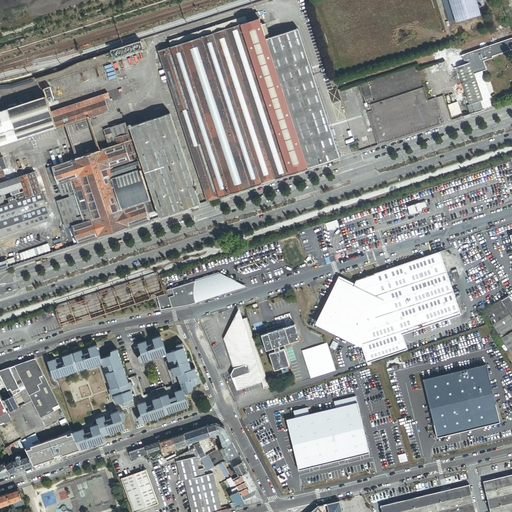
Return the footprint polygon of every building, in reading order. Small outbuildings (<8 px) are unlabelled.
[(259,18),(257,12),(245,16),(247,22),(259,18)] [(247,22),(245,16),(169,41),(171,47),(212,34),(226,29),(247,22)] [(226,29),(276,179),(309,168),(266,39),(265,37),(262,26),(259,18),(247,22),(226,29)] [(212,34),(261,183),(276,179),(226,29),(212,34)] [(298,29),(266,39),(309,168),(341,157),(298,29)] [(202,143),(219,197),(261,183),(212,34),(171,47),(170,47),(192,114),(202,143)] [(192,114),(170,47),(158,51),(180,118),(192,114)] [(50,87),(46,88),(49,101),(54,99),(50,87)] [(108,93),(50,111),(52,115),(109,97),(108,93)] [(18,138),(55,127),(52,115),(50,111),(46,97),(9,109),(18,138)] [(111,101),(109,97),(52,115),(55,127),(56,129),(75,123),(78,131),(89,127),(87,119),(109,112),(107,106),(102,108),(101,104),(111,101)] [(0,144),(18,138),(9,109),(0,111),(0,144)] [(143,167),(160,217),(201,204),(171,113),(130,126),(135,140),(143,167)] [(190,147),(202,143),(192,114),(180,118),(190,147)] [(110,127),(104,129),(110,147),(124,142),(132,140),(126,122),(111,127),(113,133),(112,133),(110,127)] [(133,141),(132,140),(124,142),(129,156),(137,153),(133,141)] [(141,168),(143,167),(135,140),(133,141),(137,153),(141,168)] [(77,241),(78,244),(150,220),(148,213),(146,207),(144,202),(132,206),(122,174),(119,165),(131,161),(129,156),(124,142),(110,147),(52,166),(58,184),(58,185),(64,183),(70,181),(75,194),(82,216),(84,222),(72,225),(77,241)] [(190,147),(208,201),(219,197),(202,143),(190,147)] [(141,168),(137,153),(129,156),(131,161),(119,165),(122,174),(140,168),(141,168)] [(22,170),(18,156),(10,158),(15,173),(22,170)] [(58,184),(52,166),(47,168),(53,185),(58,184)] [(140,168),(122,174),(132,206),(144,202),(151,200),(140,168)] [(19,177),(23,187),(24,191),(26,198),(42,192),(35,172),(19,177)] [(19,177),(0,183),(0,194),(11,191),(19,188),(23,187),(19,177)] [(69,196),(75,194),(70,181),(64,183),(68,194),(69,196)] [(68,194),(64,183),(58,185),(62,196),(68,194)] [(8,198),(9,203),(26,198),(24,191),(20,192),(19,188),(11,191),(13,195),(15,194),(15,196),(8,198)] [(46,205),(42,192),(26,198),(9,203),(0,206),(0,220),(45,206),(46,205)] [(76,218),(82,216),(75,194),(69,196),(69,197),(76,218)] [(65,228),(70,241),(75,240),(77,241),(72,225),(84,222),(82,216),(76,218),(69,197),(57,201),(66,228),(65,228)] [(152,205),(146,207),(148,213),(154,211),(152,205)] [(0,236),(50,220),(45,206),(0,220),(0,236)] [(362,345),(368,363),(409,349),(404,335),(463,315),(442,255),(441,252),(357,280),(354,286),(340,279),(318,322),(362,345)] [(7,260),(6,258),(0,259),(0,268),(0,270),(17,264),(14,258),(7,260)] [(238,290),(241,284),(220,273),(184,284),(166,290),(167,292),(167,293),(157,297),(161,309),(168,308),(193,303),(197,302),(238,290)] [(166,290),(159,274),(149,277),(55,308),(61,327),(167,292),(166,290)] [(485,310),(502,339),(511,332),(511,318),(504,305),(501,301),(485,310)] [(268,381),(247,318),(242,320),(242,318),(237,316),(225,339),(235,369),(231,375),(238,390),(262,382),(268,381)] [(300,340),(296,325),(286,328),(284,324),(278,326),(270,329),(268,329),(269,333),(263,336),(267,351),(269,350),(275,348),(277,352),(270,354),(276,370),(291,366),(285,349),(281,350),(280,347),(301,340),(300,340)] [(511,354),(511,332),(502,339),(511,354)] [(140,362),(166,352),(160,335),(138,343),(141,353),(138,356),(140,362)] [(117,356),(116,352),(118,351),(117,347),(111,349),(111,353),(101,357),(96,343),(47,360),(53,377),(72,371),(71,369),(74,368),(79,366),(79,369),(102,361),(111,387),(109,387),(112,395),(113,394),(116,402),(123,399),(125,403),(131,401),(132,399),(131,396),(133,396),(131,388),(133,388),(141,414),(138,417),(140,422),(144,421),(143,419),(148,417),(148,419),(166,413),(166,411),(170,410),(171,412),(185,407),(184,405),(188,403),(184,392),(191,389),(193,387),(192,385),(200,383),(194,367),(191,369),(182,343),(177,345),(176,349),(166,352),(171,367),(167,369),(172,384),(180,381),(183,388),(168,393),(166,386),(151,391),(153,399),(146,401),(137,374),(129,376),(130,380),(128,381),(126,373),(124,374),(122,370),(124,369),(119,355),(117,356)] [(328,343),(303,351),(312,379),(337,371),(328,343)] [(17,370),(22,381),(23,382),(27,384),(27,389),(27,391),(47,381),(36,358),(20,363),(14,365),(17,370)] [(449,372),(422,378),(435,439),(504,424),(491,363),(449,372)] [(11,396),(13,395),(21,391),(18,384),(10,367),(0,370),(0,374),(3,380),(11,396)] [(34,405),(54,395),(47,381),(27,391),(34,405)] [(19,383),(18,384),(21,391),(23,390),(27,389),(27,384),(23,382),(19,383)] [(206,400),(204,394),(196,397),(198,403),(206,400)] [(14,397),(13,395),(11,396),(5,399),(6,402),(10,410),(11,411),(19,406),(17,403),(14,397)] [(53,407),(59,405),(54,395),(34,405),(41,418),(55,411),(53,407)] [(374,452),(361,401),(281,421),(294,473),(374,452)] [(7,412),(7,411),(5,406),(0,408),(0,414),(0,415),(0,422),(11,419),(7,412)] [(120,412),(119,410),(96,417),(98,423),(92,425),(102,441),(104,440),(102,433),(106,432),(107,434),(125,428),(122,420),(124,420),(125,418),(123,411),(120,412)] [(216,422),(207,425),(210,435),(218,433),(220,432),(217,423),(216,422)] [(231,439),(224,426),(217,423),(220,432),(218,433),(220,442),(222,445),(231,439)] [(102,441),(92,425),(73,432),(81,448),(102,441)] [(210,435),(207,425),(184,433),(187,443),(210,435)] [(187,443),(184,433),(172,437),(175,447),(187,443)] [(175,447),(172,437),(159,442),(161,447),(162,450),(165,451),(175,447)] [(239,453),(231,439),(222,445),(218,447),(226,460),(227,459),(230,458),(239,453)] [(26,450),(21,440),(18,442),(22,451),(26,450)] [(161,447),(159,442),(146,446),(148,452),(161,447)] [(200,457),(206,454),(199,442),(194,445),(200,457)] [(15,447),(14,444),(5,448),(6,450),(11,459),(13,457),(12,455),(14,454),(11,449),(15,447)] [(148,452),(146,446),(129,452),(132,459),(148,453),(148,452)] [(214,466),(207,453),(206,454),(200,457),(207,470),(214,466)] [(247,470),(239,453),(230,458),(233,464),(233,465),(235,468),(233,469),(233,470),(232,470),(232,471),(233,471),(233,472),(234,472),(236,471),(238,475),(247,470)] [(18,470),(33,465),(29,456),(29,455),(20,458),(20,457),(20,456),(20,455),(19,455),(19,454),(18,454),(17,454),(16,454),(16,455),(16,456),(17,459),(12,461),(18,470)] [(184,480),(191,511),(209,511),(222,509),(213,472),(205,474),(203,467),(199,469),(195,456),(176,461),(181,480),(184,480)] [(0,476),(11,472),(6,464),(4,461),(1,463),(0,463),(0,476)] [(11,472),(18,470),(12,461),(6,464),(11,472)] [(135,511),(158,504),(146,469),(121,479),(133,511),(135,511)] [(257,487),(247,470),(238,475),(234,477),(232,478),(236,485),(241,495),(257,487)] [(511,473),(485,480),(492,511),(504,511),(511,510),(511,473)] [(232,478),(232,476),(227,479),(232,487),(236,485),(232,478)] [(382,506),(383,511),(476,511),(470,484),(394,501),(381,504),(382,506)] [(245,503),(241,495),(236,485),(232,487),(234,492),(230,494),(230,495),(236,505),(245,503)] [(263,499),(257,487),(241,495),(245,503),(263,499)] [(22,499),(19,490),(7,494),(10,503),(14,502),(22,499)] [(10,503),(7,494),(0,496),(0,506),(0,507),(8,504),(10,503)] [(343,511),(341,499),(319,504),(310,511),(343,511)]
